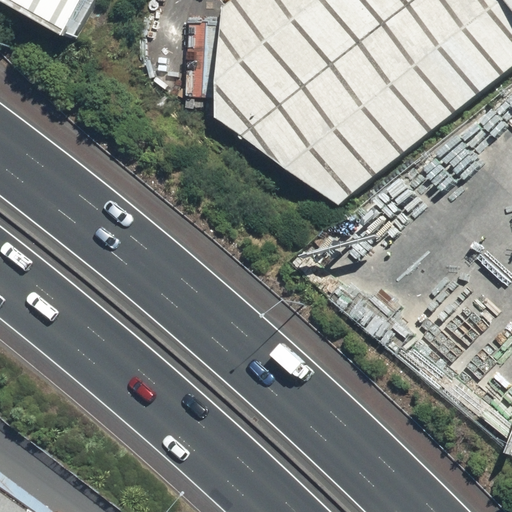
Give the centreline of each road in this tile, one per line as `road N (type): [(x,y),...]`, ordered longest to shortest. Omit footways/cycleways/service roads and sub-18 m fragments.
road 1 (motorway): [(0,163),(189,318),(400,511)]
road 2 (motorway): [(299,511),(0,255)]
